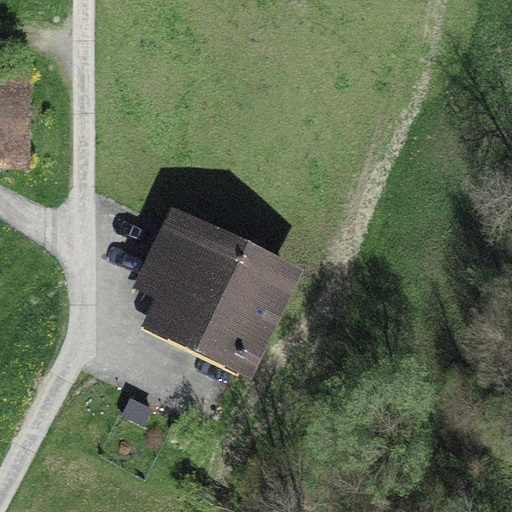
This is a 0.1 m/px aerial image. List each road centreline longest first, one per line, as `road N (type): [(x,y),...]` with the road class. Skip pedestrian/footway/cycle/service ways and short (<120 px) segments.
road 1 (residential): [(0,501),(81,349),(78,246)]
road 2 (residential): [(78,246),(83,0)]
